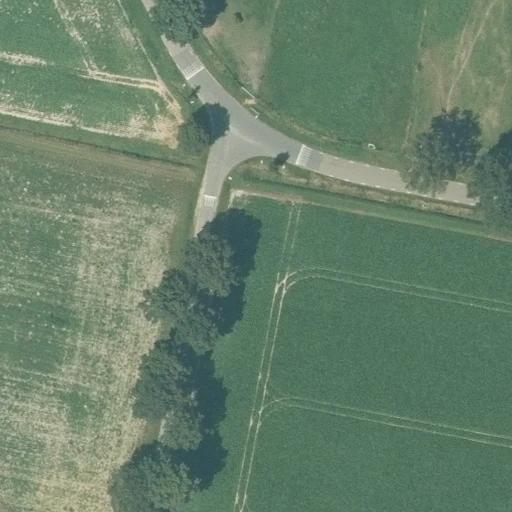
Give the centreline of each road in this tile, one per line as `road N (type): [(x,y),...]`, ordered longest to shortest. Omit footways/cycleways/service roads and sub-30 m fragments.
road 1 (unclassified): [(148,511),(228,118)]
road 2 (tertiary): [(511,205),(301,159),(228,118)]
road 3 (tertiary): [(228,118),(154,0)]
